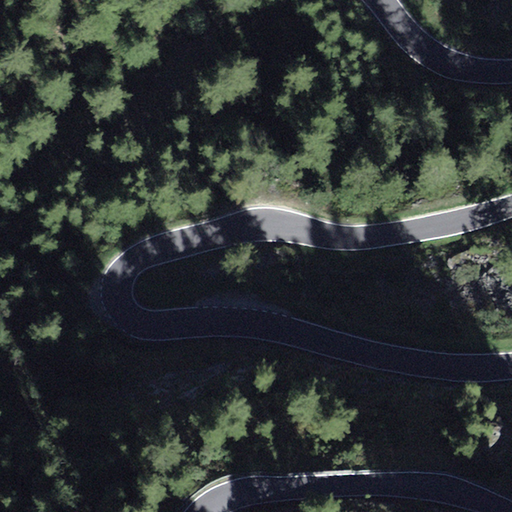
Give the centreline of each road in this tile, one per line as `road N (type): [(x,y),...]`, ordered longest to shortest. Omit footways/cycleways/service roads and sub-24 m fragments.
road 1 (tertiary): [(511,365),(400,359),(241,321),(147,323),(125,313),(116,288),(136,257),(216,231),(276,225),(378,235),(511,205)]
road 2 (tertiary): [(204,511),(254,489),(372,484),(443,488),(511,511)]
road 3 (tertiary): [(511,70),(467,68),(433,55),(381,0)]
